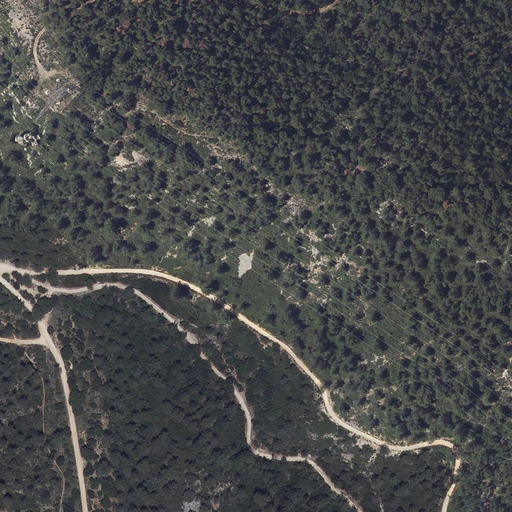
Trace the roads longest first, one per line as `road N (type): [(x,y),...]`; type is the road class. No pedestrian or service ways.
road 1 (track): [(8,269),(153,272),(186,283),(290,350),(340,423),(391,447),(437,442),(455,452),(444,511)]
road 2 (track): [(8,269),(51,288),(115,284),(141,293),(229,384),(246,414),(251,451),(309,462),(359,511)]
road 3 (track): [(85,511),(69,404),(48,338)]
